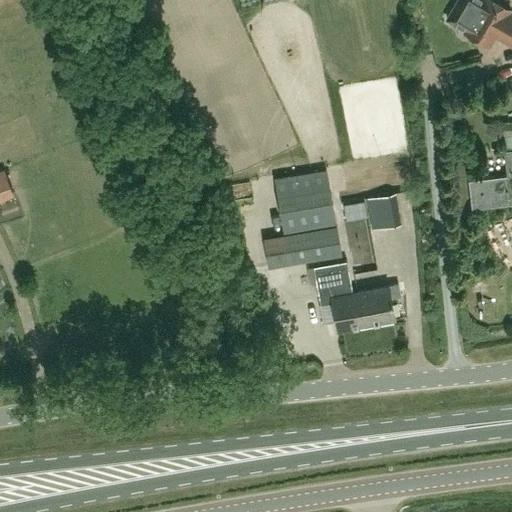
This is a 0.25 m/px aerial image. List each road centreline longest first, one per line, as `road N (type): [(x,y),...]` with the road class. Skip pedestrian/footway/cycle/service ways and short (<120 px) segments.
road 1 (unclassified): [(0,418),(156,394),(279,395),(511,369)]
road 2 (primary): [(4,511),(452,429)]
road 3 (primary): [(452,429),(0,474)]
road 4 (tertiary): [(226,511),(511,471)]
